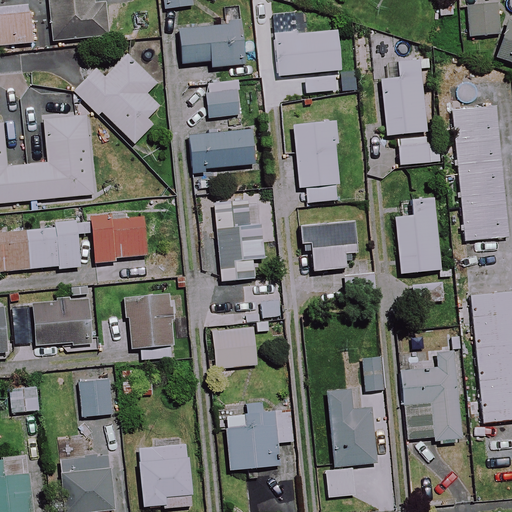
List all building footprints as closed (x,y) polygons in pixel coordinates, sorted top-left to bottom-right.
[(91,7),(90,0),(47,0),(51,43),(106,38),(104,6),(91,7)] [(193,7),(191,0),(163,0),(164,10),(193,7)] [(497,37),(497,5),(467,5),(468,37),(497,37)] [(0,47),(33,44),(31,13),(0,15),(0,47)] [(511,24),(506,22),(495,61),(511,65),(511,24)] [(245,66),(241,24),(178,30),(181,65),(210,63),(211,69),(245,66)] [(340,72),(337,32),(274,37),(278,77),(340,72)] [(155,84),(126,56),(104,80),(95,71),(74,93),(98,116),(101,113),(134,144),(151,126),(145,121),(158,107),(145,95),(155,84)] [(387,138),(427,133),(420,61),(397,64),(399,79),(380,81),(387,138)] [(335,92),(334,78),(304,81),(305,94),(335,92)] [(240,115),(237,91),(207,94),(210,119),(240,115)] [(495,108),(452,111),(464,242),(507,238),(495,108)] [(0,204),(94,195),(87,117),(44,121),(48,164),(7,168),(3,124),(0,124),(0,204)] [(333,187),(338,187),(332,123),(293,126),(299,191),(305,191),(306,206),(334,203),(333,187)] [(255,164),(251,130),(189,138),(193,172),(255,164)] [(438,163),(436,138),(398,141),(400,166),(438,163)] [(440,271),(433,199),(411,201),(412,217),(395,219),(400,275),(440,271)] [(254,281),(252,259),(263,258),(258,203),(213,207),(218,251),(221,284),(254,281)] [(90,222),(91,234),(93,234),(95,264),(116,262),(116,259),(147,257),(145,220),(110,222),(109,210),(89,211),(90,222)] [(91,234),(90,222),(53,224),(53,230),(24,231),(27,272),(79,269),(77,235),(91,234)] [(357,252),(354,222),(299,227),(301,253),(311,252),(312,272),(345,269),(343,254),(357,252)] [(0,273),(27,272),(24,231),(0,233),(0,273)] [(444,302),(444,285),(409,286),(410,303),(444,302)] [(511,420),(511,292),(470,296),(482,424),(511,420)] [(172,359),(167,296),(124,300),(128,350),(139,349),(140,361),(172,359)] [(91,345),(90,303),(12,305),(13,347),(91,345)] [(256,365),(253,332),(213,335),(216,369),(256,365)] [(460,440),(451,353),(435,354),(437,369),(399,373),(405,434),(422,432),(423,443),(460,440)] [(381,391),(380,356),(363,356),(364,391),(381,391)] [(116,415),(113,380),(79,383),(82,418),(116,415)] [(373,460),(369,410),(355,411),(353,389),(326,391),(331,463),(373,460)] [(272,413),(271,403),(246,405),(247,416),(226,417),(229,470),(278,467),(277,444),(292,443),(289,412),(272,413)] [(421,441),(408,442),(410,463),(423,462),(421,441)] [(191,507),(186,445),(138,449),(143,511),(191,507)] [(112,511),(108,454),(57,457),(60,511),(112,511)] [(30,511),(26,458),(0,460),(0,511),(30,511)]
